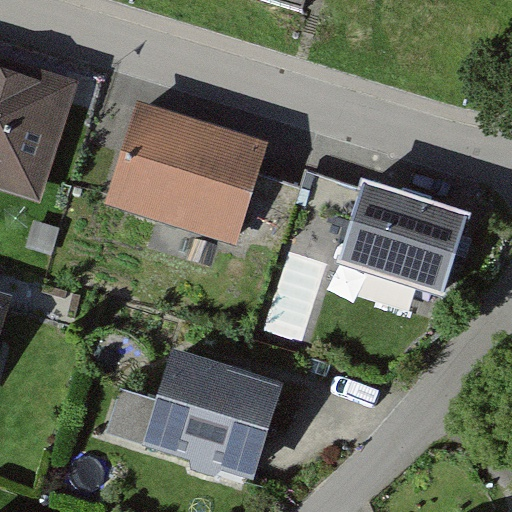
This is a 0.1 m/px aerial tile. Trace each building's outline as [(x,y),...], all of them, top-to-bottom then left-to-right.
[(255,0),(305,14),(308,0),(255,0)] [(82,85),(0,64),(0,186),(52,200),(82,85)] [(266,148),(143,110),(113,206),(241,246),(244,236),(446,299),(471,222),(313,173),(308,188),(258,173),(266,148)] [(279,265),(271,344),(317,349),(325,269),(279,265)] [(0,360),(15,306),(0,301),(0,360)] [(278,395),(175,356),(140,450),(243,488),(278,395)]
